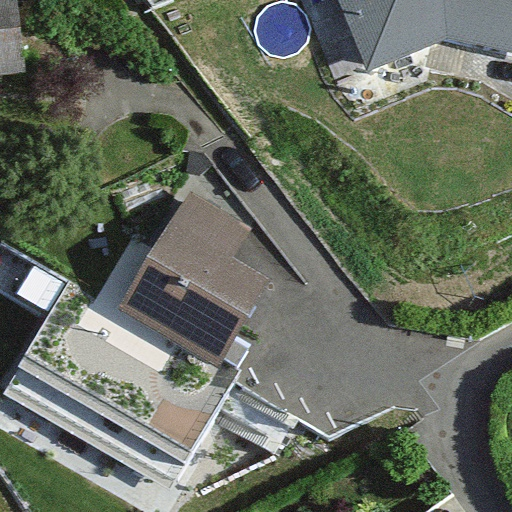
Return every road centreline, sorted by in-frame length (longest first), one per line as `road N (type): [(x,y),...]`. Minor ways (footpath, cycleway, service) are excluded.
road 1 (unknown): [(450,381),(380,345),(256,205),(194,115),(168,107),(67,126)]
road 2 (residential): [(511,350),(428,392),(481,511)]
